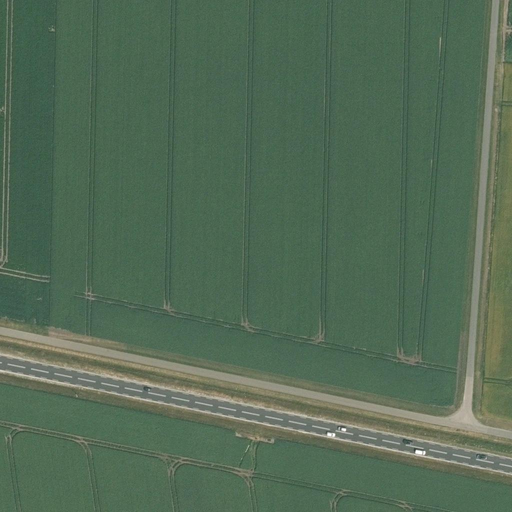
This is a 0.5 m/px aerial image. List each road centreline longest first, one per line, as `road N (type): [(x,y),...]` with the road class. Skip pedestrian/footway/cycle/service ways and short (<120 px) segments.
road 1 (primary): [(511,467),(0,363)]
road 2 (unclassified): [(0,331),(463,427)]
road 3 (unclassified): [(463,427),(494,0)]
